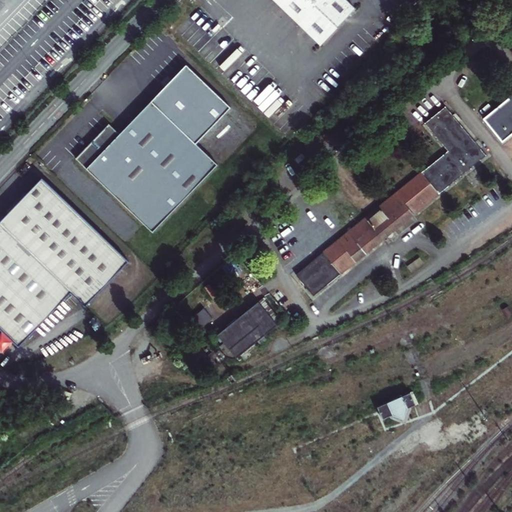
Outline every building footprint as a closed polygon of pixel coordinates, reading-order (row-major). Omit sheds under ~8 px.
[(273,0),(320,45),(355,9),(346,0),(273,0)] [(106,125),(73,159),(149,234),(215,167),(192,144),(226,108),(183,66),(115,134),(106,125)] [(511,96),(486,117),(504,140),(511,133),(511,96)] [(449,151),(297,274),(314,295),(487,155),(446,106),(426,124),(449,151)] [(68,292),(82,305),(127,261),(41,178),(0,219),(0,332),(7,339),(15,347),(68,292)] [(342,208),(350,199),(340,189),(331,198),(342,208)] [(327,198),(314,206),(331,231),(344,223),(327,198)] [(420,257),(408,266),(409,274),(424,263),(420,257)] [(259,298),(219,331),(237,354),(277,321),(259,298)] [(202,309),(192,317),(200,328),(210,320),(202,309)] [(412,393),(379,407),(384,419),(394,414),(406,419),(410,408),(417,404),(412,393)]
